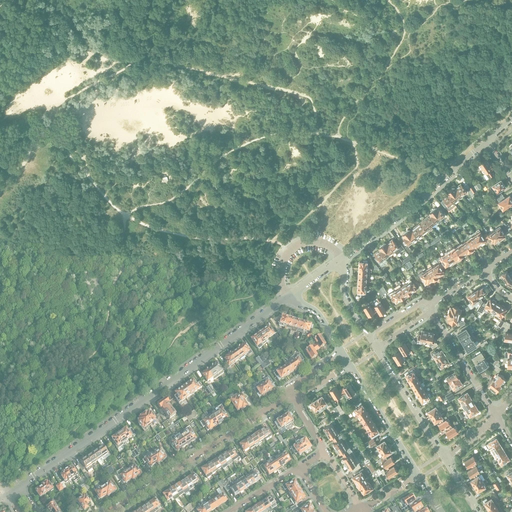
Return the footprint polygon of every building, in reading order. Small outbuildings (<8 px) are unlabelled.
[(489,171),(494,168),(490,163),(489,163),(488,161),(488,159),(485,159),(485,160),(479,164),(479,165),(479,166),(479,167),(480,168),(481,168),(482,168),(483,170),(482,171),(482,172),(483,173),(484,173),(485,173),(485,174),(482,176),(486,181),(493,176),(489,171)] [(499,191),(505,188),(505,187),(505,186),(504,184),(503,184),(501,181),(492,186),(493,187),(492,188),(494,191),(493,192),(494,194),(495,193),(496,194),(494,196),(496,199),(502,195),(500,192),(500,193),(499,191)] [(467,192),(461,184),(456,188),(462,196),(467,192)] [(479,190),(476,185),(473,187),(472,186),(470,188),(470,189),(473,193),(479,190)] [(462,196),(456,188),(455,189),(454,188),(453,189),(452,188),(450,190),(458,199),(462,196)] [(458,199),(450,190),(448,191),(448,193),(448,194),(447,195),(453,203),(458,199)] [(453,203),(447,195),(443,199),(449,207),(453,203)] [(511,199),(510,196),(504,200),(503,199),(504,198),(502,195),(496,199),(503,210),(506,208),(511,204),(511,199)] [(444,215),(438,208),(437,209),(436,208),(436,209),(434,209),(432,210),(440,220),(445,216),(445,217),(448,215),(447,213),(444,215)] [(440,220),(432,210),(430,212),(430,213),(430,214),(429,215),(429,216),(435,223),(436,223),(437,225),(439,224),(437,222),(440,220)] [(435,223),(429,216),(425,219),(431,227),(435,223)] [(431,227),(425,219),(420,223),(426,230),(431,227)] [(426,230),(420,223),(416,227),(422,234),(426,230)] [(422,234),(416,227),(411,230),(417,238),(422,234)] [(504,235),(505,234),(501,227),(494,232),(500,241),(504,239),(503,238),(504,237),(504,236),(504,235)] [(488,236),(486,233),(485,234),(483,235),(480,231),(480,232),(478,229),(476,231),(476,232),(474,233),(475,235),(481,245),(484,243),(484,242),(489,238),(488,236)] [(417,238),(411,230),(410,231),(409,230),(409,231),(407,230),(405,232),(413,241),(417,238)] [(413,241),(405,232),(403,234),(403,235),(403,236),(402,237),(408,245),(413,241)] [(500,241),(494,232),(488,236),(489,238),(492,243),(493,242),(494,242),(494,243),(495,243),(496,242),(497,243),(500,241)] [(481,245),(475,235),(474,233),(471,235),(471,234),(468,236),(476,247),(477,246),(478,247),(481,245)] [(476,247),(468,236),(466,237),(466,238),(464,240),(465,242),(471,251),(474,249),(474,248),(476,247)] [(398,247),(392,240),(388,243),(395,253),(397,255),(401,252),(402,252),(405,250),(401,244),(398,247)] [(471,251),(465,242),(462,243),(460,244),(466,254),(467,254),(471,251)] [(395,253),(388,243),(386,244),(386,243),(385,244),(384,244),(382,245),(389,255),(392,253),(393,255),(395,253)] [(141,246),(134,244),(130,254),(137,257),(141,246)] [(466,254),(460,244),(457,246),(458,246),(455,248),(461,258),(466,254)] [(389,255),(382,245),(380,247),(380,248),(379,249),(380,249),(378,250),(379,251),(384,259),(385,258),(386,260),(389,258),(387,256),(389,255)] [(461,258),(455,248),(452,250),(449,245),(447,247),(450,251),(456,260),(457,259),(458,260),(461,258)] [(384,259),(379,251),(374,254),(376,257),(374,259),(377,262),(377,261),(381,267),(387,262),(386,260),(385,258),(384,259)] [(456,260),(450,251),(447,252),(448,253),(445,254),(451,264),(454,262),(454,261),(456,260)] [(451,264),(445,254),(440,258),(440,257),(437,259),(440,263),(439,264),(442,269),(447,265),(448,266),(451,264)] [(367,269),(367,261),(363,260),(363,263),(359,262),(359,263),(359,265),(359,266),(359,269),(367,269)] [(443,271),(442,269),(439,264),(432,268),(439,278),(442,276),(441,274),(442,274),(443,273),(442,273),(442,272),(443,271)] [(439,278),(432,268),(426,271),(433,281),(434,281),(435,281),(436,280),(436,279),(439,278)] [(433,281),(426,271),(424,273),(423,272),(417,275),(421,280),(422,280),(423,281),(424,281),(425,283),(427,282),(428,283),(429,282),(430,283),(433,281)] [(511,278),(511,277),(511,272),(508,274),(507,271),(501,275),(504,279),(503,280),(504,282),(506,281),(506,283),(511,278)] [(99,279),(99,276),(87,276),(87,287),(91,296),(105,294),(100,283),(99,279)] [(416,286),(414,283),(415,282),(411,277),(408,279),(410,281),(408,281),(409,282),(406,284),(412,293),(415,291),(415,290),(417,289),(415,287),(416,286)] [(387,292),(380,282),(377,284),(380,288),(381,289),(384,294),(387,292)] [(412,293),(406,284),(401,287),(407,297),(412,293)] [(407,297),(401,287),(399,285),(394,288),(395,290),(402,300),(407,297)] [(365,293),(366,287),(358,287),(358,289),(357,290),(357,291),(358,292),(357,295),(365,295),(365,293)] [(481,295),(485,292),(483,288),(479,291),(478,290),(473,293),(477,299),(479,297),(480,299),(483,297),(481,295)] [(402,300),(395,290),(395,291),(389,295),(391,298),(391,297),(394,301),(395,300),(396,302),(398,301),(398,302),(402,300)] [(478,301),(477,299),(473,293),(468,297),(472,304),(473,304),(474,307),(479,304),(480,306),(481,305),(478,301)] [(386,312),(378,299),(377,299),(378,301),(377,302),(378,304),(374,306),(378,311),(380,315),(386,312)] [(490,311),(495,302),(496,301),(493,299),(492,300),(490,299),(489,301),(488,300),(485,305),(482,303),(481,305),(480,306),(479,307),(478,308),(482,311),(484,308),(485,309),(486,308),(490,311)] [(378,311),(374,306),(372,308),(367,300),(365,301),(367,304),(367,305),(363,308),(369,317),(378,311)] [(495,315),(501,306),(500,305),(498,304),(495,302),(490,311),(490,312),(495,315)] [(460,314),(461,310),(464,309),(462,305),(459,307),(459,308),(453,307),(453,308),(450,307),(448,314),(459,316),(460,314)] [(502,317),(506,311),(505,311),(506,309),(504,308),(505,307),(502,305),(501,306),(495,315),(500,319),(502,317)] [(462,322),(461,321),(458,320),(459,316),(448,314),(447,321),(450,321),(450,323),(455,324),(456,323),(458,323),(461,327),(466,324),(464,321),(462,322)] [(284,330),(288,318),(286,317),(285,316),(284,316),(283,316),(282,316),(281,320),(279,319),(278,323),(280,324),(279,326),(283,327),(284,327),(283,329),(284,330)] [(291,328),(294,320),(293,319),(291,318),(290,319),(288,318),(284,330),(286,330),(286,328),(291,330),(291,329),(291,328)] [(297,330),(300,321),(299,321),(299,320),(297,320),(296,320),(294,320),(291,328),(297,330)] [(303,332),(306,323),(305,323),(305,322),(303,322),(302,322),(300,321),(297,330),(297,331),(296,333),(297,334),(298,332),(302,333),(303,331),(303,332)] [(312,330),(313,326),(311,325),(310,324),(309,323),(308,324),(306,323),(303,332),(309,333),(310,329),(312,330)] [(272,332),(268,327),(267,327),(266,328),(265,329),(264,330),(270,338),(276,333),(274,330),(272,332)] [(461,340),(469,335),(466,329),(458,334),(458,335),(459,337),(460,337),(461,340)] [(270,338),(264,330),(260,333),(267,343),(268,345),(269,344),(267,342),(268,341),(267,340),(270,338)] [(425,343),(428,332),(422,331),(421,335),(419,334),(417,341),(421,342),(422,342),(425,343)] [(435,338),(433,338),(434,333),(428,332),(425,343),(429,343),(429,344),(431,344),(434,342),(435,338)] [(511,333),(505,332),(505,337),(504,337),(503,340),(504,340),(504,341),(511,341),(511,333)] [(267,343),(260,333),(256,336),(261,344),(262,346),(267,343)] [(465,345),(475,338),(472,333),(469,335),(461,340),(465,345)] [(325,345),(320,336),(316,338),(315,338),(313,335),(312,336),(314,340),(311,341),(317,351),(325,345)] [(261,344),(256,336),(254,337),(253,337),(252,338),(252,339),(251,339),(259,350),(263,346),(262,346),(261,344)] [(476,346),(474,342),(477,340),(475,338),(465,345),(466,348),(467,350),(468,350),(468,351),(476,346)] [(317,356),(314,352),(317,351),(311,341),(309,343),(312,348),(306,351),(311,360),(317,356)] [(415,353),(409,343),(406,345),(405,343),(399,346),(401,351),(404,355),(410,351),(412,355),(415,353)] [(251,353),(245,344),(244,345),(244,344),(242,346),(241,346),(239,347),(239,348),(244,355),(247,353),(248,355),(251,353)] [(246,357),(244,355),(239,348),(236,350),(236,351),(234,352),(239,359),(240,360),(241,360),(241,361),(246,357)] [(446,356),(444,353),(443,353),(442,350),(439,352),(439,351),(436,353),(435,351),(431,353),(434,359),(436,358),(438,361),(446,356)] [(404,355),(401,351),(393,356),(399,365),(407,359),(404,355)] [(239,359),(234,352),(233,353),(232,353),(229,355),(234,362),(239,359)] [(485,359),(481,353),(473,358),(473,359),(473,360),(474,362),(475,362),(476,364),(485,359)] [(304,362),(305,362),(300,354),(295,358),(294,356),(290,358),(291,359),(298,369),(300,367),(301,368),(302,367),(302,366),(305,364),(304,362)] [(231,366),(231,365),(234,362),(229,355),(228,355),(226,356),(226,357),(224,358),(227,362),(226,363),(229,367),(227,369),(231,376),(234,374),(229,367),(231,366)] [(449,363),(448,360),(448,359),(446,356),(438,361),(438,362),(437,363),(439,366),(439,365),(441,368),(442,368),(443,367),(443,366),(444,367),(448,365),(447,364),(449,363)] [(511,367),(511,358),(503,358),(503,363),(508,363),(508,369),(511,369),(511,368),(511,367)] [(298,369),(291,359),(285,362),(286,364),(287,365),(292,372),(294,371),(295,371),(297,370),(297,369),(298,369)] [(488,365),(485,359),(476,364),(478,366),(478,367),(479,369),(480,370),(488,365)] [(224,372),(221,367),(220,368),(217,364),(215,365),(214,365),(213,366),(213,367),(212,367),(219,377),(224,373),(223,372),(224,372)] [(292,372),(287,365),(282,368),(282,369),(286,376),(287,376),(288,376),(289,375),(290,374),(292,372)] [(286,376),(282,369),(282,368),(280,366),(278,367),(279,370),(274,374),(279,381),(282,379),(284,378),(286,376)] [(219,377),(212,367),(209,369),(209,370),(207,371),(213,379),(214,380),(219,377)] [(416,377),(413,372),(415,370),(414,368),(410,371),(410,370),(404,374),(407,378),(407,379),(408,381),(409,381),(416,377)] [(213,379),(207,371),(206,371),(204,372),(204,373),(202,374),(207,381),(207,382),(209,381),(211,382),(214,380),(213,379)] [(459,378),(457,375),(455,372),(453,374),(452,373),(449,375),(449,376),(447,378),(450,384),(459,379),(459,378)] [(506,379),(504,378),(504,377),(500,374),(500,375),(498,374),(496,375),(494,379),(502,385),(504,382),(506,379)] [(275,388),(273,384),(274,384),(269,377),(260,382),(267,393),(270,391),(272,390),(272,389),(275,388)] [(419,382),(416,377),(409,381),(410,384),(411,386),(412,386),(412,387),(419,382)] [(462,384),(462,383),(461,381),(460,381),(459,379),(450,384),(454,389),(461,385),(462,384)] [(501,386),(502,385),(494,379),(493,380),(491,379),(487,384),(489,386),(487,388),(494,393),(495,392),(496,392),(499,389),(500,389),(501,389),(502,388),(502,387),(501,386)] [(202,388),(199,383),(196,385),(193,380),(188,384),(195,393),(202,388)] [(260,382),(259,380),(258,382),(257,383),(258,384),(259,386),(260,386),(260,387),(256,389),(256,390),(254,391),(256,394),(259,398),(262,396),(263,396),(264,395),(265,394),(267,393),(260,382)] [(423,387),(425,386),(423,383),(421,384),(419,382),(412,387),(414,389),(414,390),(414,391),(415,392),(423,387)] [(195,393),(188,384),(184,387),(190,396),(195,393)] [(355,393),(349,384),(339,391),(342,396),(347,393),(350,398),(352,396),(351,395),(355,393)] [(214,393),(212,389),(209,386),(206,388),(207,389),(211,394),(212,396),(215,394),(214,393)] [(190,396),(184,387),(180,390),(186,399),(190,396)] [(342,396),(339,391),(336,387),(330,391),(336,400),(342,396)] [(423,387),(415,392),(417,394),(417,395),(418,397),(419,397),(426,393),(423,387)] [(186,399),(180,390),(175,393),(177,396),(174,397),(180,406),(183,404),(182,402),(186,399)] [(247,407),(243,400),(248,397),(244,392),(239,395),(233,399),(231,396),(228,398),(237,411),(242,408),(243,410),(243,409),(247,407)] [(431,401),(430,399),(432,397),(429,393),(428,393),(427,392),(426,393),(419,397),(420,400),(421,402),(422,402),(423,405),(427,403),(431,401)] [(471,399),(471,398),(470,396),(469,395),(467,393),(465,394),(464,394),(460,396),(461,397),(458,398),(462,404),(471,399)] [(331,404),(326,397),(324,394),(321,396),(319,397),(319,398),(316,400),(323,410),(325,409),(325,408),(328,406),(331,404)] [(173,411),(168,404),(169,403),(166,399),(158,405),(160,409),(161,408),(166,416),(168,419),(169,420),(170,419),(176,415),(175,414),(176,414),(174,411),(173,411)] [(474,404),(474,403),(473,401),(472,401),(471,399),(462,404),(465,410),(474,404)] [(323,410),(316,400),(314,401),(313,401),(311,402),(311,403),(308,405),(311,409),(313,407),(315,411),(318,409),(320,412),(323,410)] [(365,409),(364,407),(361,403),(357,405),(358,407),(355,409),(358,415),(366,410),(365,410),(365,409)] [(479,411),(478,410),(477,408),(474,404),(465,410),(469,417),(470,416),(471,417),(474,415),(473,414),(479,411)] [(225,415),(222,410),(223,409),(221,405),(215,409),(217,412),(216,412),(223,422),(224,421),(225,421),(226,420),(227,419),(227,418),(229,417),(227,414),(225,415)] [(429,419),(439,413),(436,407),(428,412),(430,415),(428,417),(429,419)] [(369,416),(369,415),(369,414),(368,413),(367,412),(366,410),(358,415),(362,420),(369,416)] [(198,416),(194,411),(189,414),(193,420),(198,416)] [(155,419),(154,418),(154,417),(153,415),(152,416),(151,414),(150,415),(148,412),(143,416),(150,425),(152,424),(153,426),(157,423),(155,420),(155,419)] [(223,422),(216,412),(214,413),(215,414),(213,416),(218,425),(219,424),(220,424),(221,423),(223,422)] [(293,421),(290,418),(293,416),(290,412),(287,414),(285,415),(285,416),(282,418),(290,429),(292,428),(292,427),(291,425),(290,425),(289,423),(293,421)] [(443,418),(439,413),(429,419),(431,421),(433,420),(435,423),(438,421),(443,418)] [(150,425),(143,416),(138,420),(139,422),(138,423),(139,425),(140,427),(141,427),(144,432),(145,431),(146,432),(148,431),(147,430),(149,429),(147,427),(150,425)] [(218,425),(213,416),(210,418),(209,417),(207,418),(214,428),(215,427),(216,426),(217,426),(218,425)] [(372,421),(372,420),(371,418),(370,418),(369,416),(362,420),(365,425),(372,421)] [(451,425),(449,422),(447,419),(448,419),(446,417),(443,418),(438,421),(440,424),(439,425),(442,430),(446,428),(451,425)] [(214,428),(207,418),(205,419),(206,420),(203,422),(207,427),(205,428),(207,431),(209,430),(209,431),(210,430),(212,429),(214,428)] [(290,429),(282,418),(280,419),(279,419),(278,420),(277,421),(274,423),(279,430),(284,426),(285,428),(285,429),(286,430),(287,431),(290,429)] [(335,429),(333,426),(335,424),(333,421),(327,424),(328,426),(323,429),(326,434),(335,429)] [(376,426),(375,426),(375,425),(374,423),(372,421),(365,425),(368,431),(376,426)] [(458,432),(455,426),(456,425),(457,427),(459,426),(457,422),(451,425),(446,428),(448,430),(446,432),(449,437),(458,432)] [(380,434),(378,431),(379,430),(378,429),(377,428),(376,426),(368,431),(372,437),(371,438),(372,439),(373,439),(373,438),(380,434)] [(194,436),(191,431),(192,430),(189,427),(183,430),(191,442),(193,441),(194,441),(195,440),(196,439),(197,438),(195,435),(194,436)] [(133,436),(131,433),(130,433),(126,428),(121,432),(127,440),(133,436)] [(266,440),(272,436),(269,431),(268,432),(267,430),(265,428),(264,429),(260,432),(265,438),(266,440)] [(339,437),(335,429),(326,434),(330,439),(332,438),(333,440),(339,437)] [(191,442),(183,430),(181,432),(182,434),(180,435),(181,437),(187,445),(188,445),(189,444),(190,443),(191,442)] [(127,440),(121,432),(119,434),(119,433),(116,435),(117,435),(116,435),(123,444),(126,442),(127,444),(129,443),(128,441),(127,440)] [(166,437),(162,432),(158,435),(161,440),(166,437)] [(265,438),(260,432),(259,433),(258,433),(255,435),(260,442),(265,438)] [(187,445),(181,437),(180,435),(179,433),(175,436),(176,438),(182,448),(184,447),(186,446),(186,445),(187,445)] [(123,444),(116,435),(112,439),(114,442),(113,442),(118,449),(122,446),(122,447),(124,445),(123,444)] [(182,448),(176,438),(175,436),(174,435),(171,437),(174,441),(169,444),(173,450),(174,449),(176,452),(177,451),(178,451),(179,451),(180,450),(180,449),(182,448)] [(260,442),(255,435),(254,436),(253,436),(250,438),(254,445),(257,443),(259,446),(261,445),(260,442)] [(336,449),(344,444),(339,437),(333,440),(335,443),(333,444),(336,449)] [(254,445),(250,438),(249,439),(248,439),(245,441),(249,448),(250,450),(255,446),(254,445)] [(499,444),(498,442),(498,441),(497,439),(496,439),(495,439),(494,438),(491,440),(492,441),(488,443),(488,444),(485,445),(488,449),(489,450),(491,449),(499,444)] [(311,448),(305,439),(299,443),(304,452),(311,448)] [(366,447),(375,442),(373,439),(372,439),(365,444),(366,447)] [(249,448),(245,441),(245,442),(244,443),(243,442),(239,445),(240,445),(242,448),(241,448),(242,448),(244,451),(249,448)] [(377,454),(390,445),(389,443),(387,445),(385,441),(376,446),(378,449),(375,451),(377,454)] [(304,452),(299,443),(298,442),(295,444),(296,445),(291,448),(295,455),(297,453),(298,455),(299,455),(300,455),(304,452)] [(372,448),(377,445),(375,442),(366,447),(366,448),(367,448),(368,450),(372,448)] [(349,452),(351,450),(346,443),(344,444),(336,449),(339,455),(341,453),(343,455),(349,452)] [(495,454),(503,449),(501,446),(499,444),(491,449),(492,451),(493,451),(495,454)] [(390,457),(388,454),(392,452),(389,449),(391,448),(390,445),(377,454),(376,454),(377,456),(380,453),(383,457),(377,461),(379,463),(379,464),(381,463),(382,462),(390,457)] [(110,456),(103,446),(99,449),(100,449),(98,451),(104,460),(110,456)] [(167,457),(164,454),(163,455),(163,454),(165,453),(162,448),(160,449),(160,450),(158,452),(156,449),(155,450),(154,449),(153,449),(155,453),(160,461),(163,460),(165,459),(165,458),(167,457)] [(506,454),(505,452),(503,449),(495,454),(496,457),(497,459),(506,454)] [(232,462),(239,457),(236,452),(234,453),(233,452),(232,450),(230,451),(227,453),(231,460),(232,462)] [(353,459),(356,458),(351,450),(349,452),(343,455),(344,458),(342,459),(345,465),(353,459)] [(104,460),(98,451),(96,452),(95,452),(92,454),(97,461),(98,463),(104,460)] [(160,461),(155,453),(153,455),(152,454),(150,452),(149,453),(148,451),(147,452),(148,453),(149,454),(150,455),(149,456),(155,464),(157,463),(157,464),(158,464),(160,462),(161,462),(160,461)] [(290,462),(285,454),(286,453),(285,451),(282,453),(283,455),(281,457),(282,459),(286,464),(290,462)] [(155,464),(149,456),(150,455),(149,454),(148,453),(143,457),(144,459),(142,460),(144,464),(147,462),(148,464),(146,464),(149,468),(150,467),(151,467),(153,466),(153,465),(155,464)] [(231,460),(227,453),(227,454),(225,454),(222,456),(227,464),(228,466),(233,463),(232,462),(231,460)] [(97,461),(92,454),(88,456),(89,457),(87,458),(93,468),(94,468),(94,469),(96,468),(95,466),(95,467),(94,465),(93,464),(93,463),(94,464),(97,461)] [(505,462),(509,460),(509,459),(509,458),(508,457),(507,456),(506,454),(497,459),(495,460),(493,462),(495,464),(499,462),(502,467),(506,464),(505,462)] [(227,464),(222,456),(221,456),(222,457),(220,458),(220,457),(217,460),(221,467),(222,467),(223,469),(228,466),(227,464)] [(286,464),(282,459),(281,457),(280,456),(274,460),(276,463),(279,468),(282,466),(282,467),(286,464)] [(390,465),(395,462),(391,456),(390,457),(382,462),(386,468),(390,465)] [(478,464),(473,456),(464,462),(468,467),(470,466),(472,469),(476,466),(478,464)] [(93,468),(87,458),(85,460),(84,459),(81,462),(85,469),(86,469),(88,471),(92,469),(93,468)] [(348,470),(357,465),(353,459),(345,465),(348,470)] [(221,467),(217,460),(216,460),(217,460),(215,461),(212,463),(217,471),(220,468),(222,467),(221,467)] [(217,471),(212,463),(211,463),(212,463),(210,464),(207,466),(212,474),(217,471)] [(276,463),(270,466),(269,467),(273,473),(277,470),(276,470),(279,468),(276,463)] [(138,471),(136,467),(135,464),(134,464),(129,467),(130,469),(136,478),(138,476),(138,477),(140,475),(140,474),(142,474),(140,470),(138,471)] [(273,473),(269,467),(270,466),(269,465),(269,464),(268,464),(264,467),(262,465),(260,467),(265,474),(267,473),(269,475),(273,473)] [(212,475),(212,474),(207,466),(206,466),(207,467),(205,467),(201,470),(202,470),(203,472),(203,473),(204,473),(205,475),(205,476),(206,477),(207,478),(212,475)] [(398,472),(394,466),(392,467),(387,470),(385,472),(383,469),(381,471),(379,468),(376,471),(379,475),(382,474),(383,476),(386,474),(389,477),(398,472)] [(481,474),(480,472),(476,466),(472,469),(467,471),(471,477),(472,476),(474,479),(478,476),(481,474)] [(78,475),(74,469),(73,469),(72,468),(71,467),(70,467),(66,470),(72,479),(74,482),(78,479),(77,476),(78,475)] [(136,478),(130,469),(127,471),(127,470),(125,468),(124,467),(122,468),(124,470),(124,472),(130,480),(132,479),(132,480),(133,480),(136,479),(135,478),(136,478)] [(72,479),(66,470),(62,473),(61,474),(62,475),(61,475),(62,477),(66,483),(72,479)] [(260,479),(259,477),(258,476),(259,475),(259,474),(257,475),(255,470),(249,474),(250,476),(255,483),(259,481),(260,479)] [(365,477),(361,471),(357,474),(357,475),(352,478),(354,481),(355,481),(356,483),(365,477)] [(130,480),(124,472),(119,475),(121,477),(123,480),(121,481),(124,484),(125,483),(126,483),(128,482),(128,481),(130,480)] [(482,482),(484,481),(483,479),(484,479),(481,474),(478,476),(474,479),(470,481),(473,485),(471,486),(472,488),(482,482)] [(198,481),(197,479),(198,478),(196,475),(194,476),(194,475),(192,476),(188,478),(193,485),(198,481)] [(255,483),(250,476),(246,479),(250,486),(254,484),(253,484),(255,483)] [(361,488),(369,483),(369,482),(368,483),(367,480),(369,478),(368,476),(365,477),(356,483),(358,485),(357,486),(359,488),(360,488),(361,488)] [(194,486),(193,485),(188,478),(187,479),(183,481),(188,488),(188,489),(189,490),(194,486)] [(250,486),(246,479),(241,483),(245,489),(245,490),(248,487),(250,486)] [(188,488),(183,481),(183,482),(182,483),(182,482),(178,485),(182,491),(188,488)] [(245,489),(241,483),(240,481),(234,484),(235,486),(240,493),(243,490),(245,489)] [(298,487),(296,484),(294,481),(289,485),(287,482),(282,486),(285,491),(287,489),(289,492),(298,487)] [(54,491),(49,483),(48,484),(47,482),(42,485),(43,486),(47,492),(50,490),(51,492),(54,491)] [(116,490),(114,486),(113,487),(111,483),(110,482),(105,485),(110,494),(113,492),(113,493),(115,491),(116,490)] [(486,487),(483,484),(482,482),(472,488),(473,490),(475,489),(477,492),(486,487)] [(373,489),(369,483),(361,488),(364,493),(369,491),(373,489)] [(97,484),(96,484),(94,485),(97,490),(94,492),(95,494),(96,493),(97,496),(96,497),(99,500),(100,499),(101,500),(103,498),(105,496),(99,488),(98,486),(97,484)] [(240,493),(235,486),(234,484),(229,487),(230,489),(231,490),(232,492),(232,493),(233,493),(235,496),(234,496),(235,496),(238,494),(238,493),(240,493)] [(110,494),(105,485),(103,487),(102,486),(99,488),(105,496),(107,495),(107,496),(108,496),(110,495),(110,494),(111,494),(110,494)] [(182,491),(178,485),(177,486),(173,488),(179,497),(184,493),(182,491)] [(47,492),(43,486),(40,488),(39,487),(35,490),(37,493),(37,494),(39,498),(47,493),(47,492)] [(301,493),(301,492),(300,490),(299,487),(298,487),(289,492),(293,498),(301,493)] [(179,497),(173,488),(172,489),(168,491),(173,498),(174,501),(179,497)] [(225,498),(224,496),(224,497),(223,495),(224,495),(223,494),(219,489),(216,490),(220,496),(217,497),(222,505),(225,502),(227,501),(226,499),(227,499),(226,498),(225,498)] [(173,498),(168,491),(167,492),(163,495),(165,498),(167,501),(173,498)] [(299,502),(305,498),(303,496),(303,495),(302,493),(301,493),(293,498),(290,499),(294,505),(296,504),(299,502)] [(91,505),(87,498),(86,499),(86,498),(85,499),(84,496),(80,498),(81,499),(77,502),(80,506),(81,505),(84,511),(88,508),(87,507),(91,505)] [(417,505),(415,502),(416,502),(412,496),(403,501),(409,510),(411,508),(417,505)] [(222,505),(217,497),(212,501),(217,508),(220,506),(220,505),(221,504),(222,505)] [(277,506),(274,502),(274,501),(273,499),(272,499),(271,497),(269,498),(266,500),(272,509),(277,506)] [(496,504),(496,503),(495,501),(493,502),(491,498),(488,501),(486,499),(483,501),(484,504),(485,506),(486,506),(487,509),(496,504)] [(51,511),(57,508),(55,505),(56,505),(53,500),(45,505),(47,508),(48,509),(47,510),(48,511),(51,511)] [(161,508),(158,504),(157,502),(156,502),(155,500),(153,501),(150,503),(154,510),(156,511),(161,508)] [(272,509),(266,500),(264,501),(261,503),(265,510),(268,508),(270,511),(273,511),(272,509)] [(217,508),(212,501),(207,504),(211,511),(215,509),(217,508)] [(150,503),(148,504),(145,506),(148,511),(155,511),(156,511),(154,510),(150,503)] [(211,511),(207,504),(206,503),(201,506),(202,507),(204,511),(210,511),(211,511)] [(265,510),(261,503),(261,504),(259,505),(259,504),(256,507),(259,511),(266,511),(265,510)] [(416,511),(423,508),(420,503),(417,505),(411,508),(413,511),(412,511),(416,511)]
